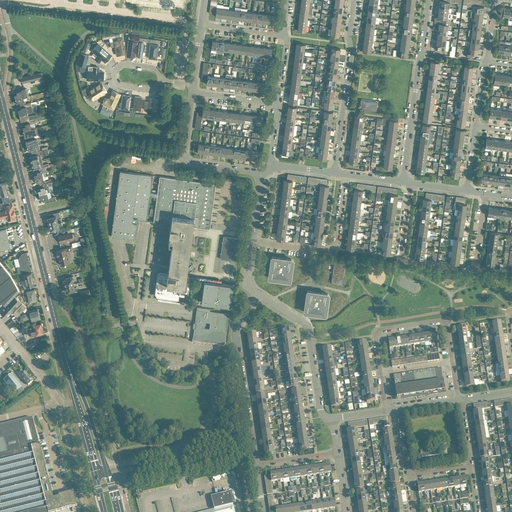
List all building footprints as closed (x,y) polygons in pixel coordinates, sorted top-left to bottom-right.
[(216,14),(215,16),(222,17),(223,5),(217,4),(217,5),(216,8),(216,11),(216,14)] [(448,13),(438,12),(438,17),(441,18),(441,21),(450,22),(451,19),(450,19),(451,13),(448,13)] [(439,23),(438,29),(448,30),(450,30),(451,25),(450,25),(450,22),(441,21),(441,24),(439,23)] [(122,39),(113,41),(114,46),(116,57),(125,55),(122,39)] [(129,41),(127,56),(135,57),(137,42),(129,41)] [(94,52),(91,56),(99,62),(102,59),(105,62),(111,55),(98,43),(92,51),(94,52)] [(143,47),(143,44),(139,44),(136,58),(141,59),(142,52),(144,52),(145,47),(143,47)] [(158,46),(149,45),(148,59),(157,60),(158,46)] [(465,53),(465,56),(474,57),(474,54),(477,55),(478,48),(470,47),(469,53),(465,53)] [(81,53),(79,60),(86,63),(89,55),(81,53)] [(99,67),(88,67),(88,71),(87,71),(87,79),(103,80),(103,78),(104,78),(104,77),(104,75),(104,74),(104,73),(104,72),(99,71),(99,67)] [(42,78),(40,73),(21,78),(22,83),(42,78)] [(100,83),(88,91),(93,100),(107,91),(103,86),(102,87),(100,83)] [(14,93),(15,95),(16,99),(24,97),(26,97),(28,96),(27,89),(22,90),(22,91),(14,93)] [(114,109),(120,94),(112,90),(109,98),(107,99),(105,98),(102,103),(114,109)] [(129,111),(130,97),(121,97),(120,110),(129,111)] [(144,97),(143,111),(151,113),(151,107),(152,107),(153,103),(152,103),(152,99),(144,97)] [(140,111),(142,99),(132,98),(130,110),(140,111)] [(376,110),(378,102),(360,100),(360,102),(359,102),(359,105),(360,105),(360,108),(376,110)] [(19,111),(20,115),(28,113),(27,109),(26,108),(32,106),(31,103),(23,105),(24,108),(21,108),(22,109),(18,110),(19,111)] [(115,114),(116,109),(114,109),(114,110),(105,106),(103,105),(101,109),(107,111),(108,110),(112,113),(112,114),(115,114)] [(37,121),(42,119),(42,118),(44,117),(44,116),(42,116),(42,117),(27,121),(28,123),(25,124),(26,125),(22,126),(23,127),(23,131),(31,129),(35,128),(34,123),(36,123),(37,121)] [(31,129),(23,131),(24,135),(25,135),(25,137),(32,135),(38,134),(37,127),(35,128),(31,129)] [(45,135),(44,132),(34,135),(34,136),(31,137),(32,139),(29,140),(26,141),(26,142),(27,143),(26,143),(27,147),(38,144),(37,139),(39,138),(39,137),(45,135)] [(203,153),(205,145),(194,143),(193,151),(203,153)] [(43,154),(42,151),(35,152),(36,155),(30,157),(31,163),(42,160),(41,155),(43,154)] [(48,163),(45,164),(43,164),(42,160),(31,163),(32,167),(33,168),(33,169),(38,167),(39,168),(49,165),(50,165),(50,164),(49,164),(48,163)] [(47,170),(46,169),(50,168),(49,165),(39,168),(39,171),(37,172),(37,173),(34,174),(34,175),(35,179),(43,177),(43,176),(46,176),(45,171),(47,170)] [(210,229),(216,184),(159,176),(157,193),(151,192),(153,175),(120,171),(111,236),(135,240),(138,219),(147,220),(150,196),(157,197),(154,221),(171,224),(170,227),(169,234),(170,234),(168,244),(172,245),(168,273),(167,274),(160,273),(157,275),(156,284),(156,286),(155,293),(157,296),(159,297),(158,300),(183,303),(183,300),(185,300),(188,297),(190,278),(188,275),(187,275),(187,271),(188,267),(192,234),(193,227),(197,227),(208,229),(210,229)] [(41,188),(38,189),(38,190),(38,191),(39,195),(47,193),(50,192),(48,186),(52,185),(51,182),(49,182),(44,183),(42,184),(43,187),(41,187),(41,188)] [(236,186),(235,197),(245,198),(246,188),(236,186)] [(9,191),(8,191),(7,188),(0,190),(0,197),(2,197),(2,196),(9,194),(9,193),(9,191)] [(48,196),(47,193),(39,195),(40,199),(41,200),(44,200),(45,203),(56,200),(55,197),(49,198),(48,196)] [(13,209),(12,204),(11,204),(10,201),(0,203),(0,206),(5,206),(6,210),(0,211),(0,215),(14,212),(14,209),(13,209)] [(15,216),(14,212),(0,215),(0,220),(0,219),(7,217),(8,220),(15,218),(15,216)] [(59,212),(56,213),(49,215),(49,218),(48,218),(49,224),(61,221),(59,212)] [(62,225),(61,221),(49,224),(51,230),(59,228),(58,225),(62,225)] [(74,239),(72,232),(75,232),(74,228),(71,228),(67,229),(68,233),(58,236),(59,243),(74,239)] [(0,250),(11,248),(6,229),(0,230),(0,250)] [(236,261),(239,238),(223,236),(220,259),(236,261)] [(61,265),(62,265),(64,265),(65,264),(70,263),(68,256),(70,256),(69,252),(72,251),(71,247),(56,250),(58,257),(59,257),(61,265)] [(17,266),(19,273),(29,270),(31,270),(27,252),(22,253),(18,259),(20,266),(17,266)] [(271,257),(269,275),(271,275),(271,278),(272,279),(279,280),(279,278),(283,278),(283,280),(287,281),(288,281),(288,278),(290,278),(291,278),(293,262),(292,262),(291,262),(291,259),(290,259),(286,258),(285,258),(280,258),(279,257),(272,257),(271,257)] [(333,261),(324,260),(321,280),(330,282),(331,282),(344,284),(344,282),(347,262),(333,261)] [(0,283),(11,275),(2,265),(0,266),(0,283)] [(29,270),(19,273),(19,275),(24,274),(24,276),(22,277),(23,281),(25,280),(33,278),(31,272),(29,273),(29,270)] [(0,301),(17,287),(11,275),(0,283),(0,301)] [(74,276),(73,276),(66,278),(66,279),(63,280),(65,286),(74,284),(73,280),(74,279),(74,276)] [(24,289),(33,286),(33,285),(34,284),(33,278),(25,280),(26,284),(23,284),(24,288),(24,289)] [(205,281),(202,303),(214,304),(214,306),(218,307),(218,305),(231,307),(234,285),(233,285),(230,285),(221,283),(217,283),(208,282),(205,281)] [(75,287),(74,284),(65,286),(66,292),(69,292),(69,293),(76,291),(77,290),(76,287),(75,287)] [(34,289),(33,286),(24,289),(24,288),(21,289),(22,292),(27,291),(28,295),(36,293),(34,288),(34,289)] [(17,316),(26,307),(21,302),(18,299),(20,298),(16,294),(19,291),(17,287),(0,301),(5,306),(4,308),(3,307),(1,309),(2,310),(0,311),(6,317),(12,311),(13,312),(17,316)] [(307,291),(304,309),(305,309),(307,310),(306,312),(307,313),(315,314),(315,312),(319,312),(319,314),(323,315),(324,315),(324,312),(326,312),(328,296),(326,296),(327,293),(326,293),(322,293),(321,292),(315,292),(314,291),(308,291),(307,291)] [(37,300),(36,293),(28,295),(29,302),(28,303),(29,304),(32,304),(32,301),(37,300)] [(194,328),(192,342),(225,347),(229,314),(210,311),(210,308),(197,307),(195,323),(194,323),(193,328),(194,328)] [(39,314),(38,309),(29,311),(30,313),(22,315),(22,316),(21,316),(21,318),(39,314)] [(42,327),(41,322),(33,324),(34,327),(26,329),(27,332),(29,331),(31,330),(42,327)] [(466,332),(465,326),(467,326),(466,323),(459,324),(460,327),(457,328),(458,334),(466,332)] [(14,325),(10,328),(14,333),(18,330),(15,325),(14,325)] [(31,330),(29,331),(30,336),(32,336),(44,333),(42,327),(31,330)] [(443,381),(441,368),(414,372),(400,374),(393,375),(395,388),(397,398),(397,399),(407,398),(445,392),(443,381)] [(33,382),(26,372),(24,373),(23,371),(19,374),(22,378),(24,377),(29,385),(33,382)] [(20,385),(12,375),(3,381),(16,397),(24,390),(21,386),(22,386),(21,385),(20,385)] [(302,401),(301,394),(292,396),(293,402),(302,401)] [(0,511),(56,511),(77,507),(73,492),(59,496),(59,498),(53,499),(40,445),(39,445),(32,417),(0,425),(0,445),(5,444),(7,452),(0,454),(0,511)] [(422,458),(430,457),(438,456),(437,448),(421,450),(421,453),(420,453),(420,456),(421,456),(422,458)] [(234,511),(233,505),(230,492),(211,497),(214,509),(204,511),(234,511)]
